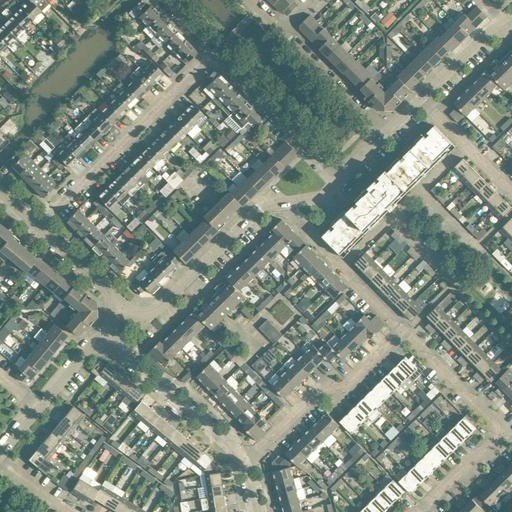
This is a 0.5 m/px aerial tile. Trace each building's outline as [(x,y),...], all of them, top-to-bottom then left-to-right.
[(32,20),(41,11),(35,6),(29,0),(28,0),(29,0),(20,8),(32,20)] [(28,0),(29,0),(28,0),(29,0),(35,6),(41,11),(42,12),(47,6),(50,4),(46,0),(28,0)] [(74,0),(70,0),(65,5),(75,15),(76,13),(75,2),(75,0),(74,0)] [(80,0),(78,0),(77,1),(78,12),(80,14),(87,7),(80,0)] [(294,1),(293,0),(278,0),(273,5),(282,13),(283,12),(287,16),(298,6),(294,1)] [(139,2),(128,13),(133,18),(136,15),(147,26),(159,14),(150,5),(147,8),(143,4),(142,5),(139,2)] [(477,6),(471,11),(482,22),(487,16),(477,6)] [(20,8),(12,17),(24,29),(32,20),(20,8)] [(388,27),(396,17),(389,11),(381,22),(388,27)] [(471,11),(470,13),(467,16),(465,14),(456,22),(469,35),(482,22),(471,11)] [(151,39),(155,35),(167,23),(159,14),(147,26),(143,31),(151,39)] [(300,29),(311,41),(324,28),(310,15),(300,25),(300,29)] [(15,37),(24,29),(12,17),(3,25),(15,37)] [(469,35),(456,22),(448,31),(460,43),(469,35)] [(155,35),(164,43),(176,31),(167,23),(155,35)] [(3,25),(0,28),(0,38),(7,46),(15,37),(3,25)] [(399,30),(396,27),(388,35),(391,38),(399,30)] [(311,41),(319,49),(332,37),(324,28),(311,41)] [(164,43),(172,52),(184,40),(176,31),(164,43)] [(452,51),(460,43),(448,31),(440,38),(440,39),(450,50),(452,51)] [(327,57),(340,45),(332,37),(319,49),(327,57)] [(438,37),(430,45),(442,58),(450,50),(440,39),(440,38),(438,37)] [(197,53),(184,40),(172,52),(181,61),(184,58),(188,62),(197,53)] [(135,46),(140,50),(141,48),(144,45),(140,41),(135,46)] [(348,53),(347,52),(352,48),(345,42),(341,46),(340,45),(327,57),(336,66),(348,53)] [(434,65),(442,58),(430,45),(422,53),(434,65)] [(486,71),(504,89),(511,81),(511,49),(489,73),(487,71),(486,71)] [(336,66),(344,74),(357,61),(357,60),(356,61),(348,53),(336,66)] [(434,65),(422,53),(414,61),(426,73),(434,65)] [(345,73),(353,81),(365,69),(357,61),(344,74),(345,73)] [(418,81),(426,73),(414,61),(406,69),(418,81)] [(152,62),(143,71),(154,83),(163,74),(152,62)] [(163,70),(167,66),(163,62),(159,66),(163,70)] [(154,83),(143,71),(139,68),(130,76),(134,80),(146,92),(154,83)] [(353,81),(361,89),(373,77),(365,69),(353,81)] [(418,81),(406,69),(398,77),(410,89),(418,81)] [(30,77),(24,70),(19,75),(25,81),(30,77)] [(209,84),(203,90),(211,99),(215,95),(227,83),(214,70),(205,79),(209,84)] [(478,79),(491,92),(499,84),(504,89),(486,71),(478,79)] [(13,76),(9,72),(4,77),(8,81),(13,76)] [(367,95),(365,97),(378,111),(385,111),(385,93),(376,83),(381,78),(381,75),(378,72),(373,77),(361,89),(367,95)] [(404,95),(410,89),(398,77),(397,77),(399,79),(385,93),(385,111),(392,111),(406,97),(404,95)] [(478,79),(470,87),(483,100),(491,92),(478,79)] [(134,80),(126,88),(137,100),(146,92),(134,80)] [(215,95),(211,99),(220,107),(224,104),(236,92),(227,83),(215,95)] [(470,87),(462,95),(475,108),(483,100),(470,87)] [(115,95),(117,97),(117,96),(129,108),(137,100),(126,88),(118,96),(116,94),(115,95)] [(6,92),(3,94),(11,102),(13,100),(6,92)] [(224,104),(220,107),(228,116),(232,112),(244,100),(236,92),(224,104)] [(461,111),(465,115),(466,117),(475,108),(462,95),(453,103),(457,107),(461,111)] [(117,97),(108,105),(120,117),(129,108),(117,96),(117,97)] [(0,103),(4,108),(9,104),(8,104),(2,97),(0,98),(0,103)] [(232,112),(228,116),(241,129),(243,127),(247,123),(251,126),(252,127),(257,122),(261,118),(257,114),(244,100),(232,112)] [(192,103),(183,112),(195,124),(199,129),(208,120),(192,103)] [(9,105),(4,109),(8,113),(12,108),(9,105)] [(101,113),(100,114),(111,125),(120,117),(108,105),(101,113)] [(449,115),(453,119),(461,111),(457,107),(449,115)] [(103,134),(111,125),(100,114),(95,109),(86,117),(103,134)] [(465,115),(461,111),(453,119),(457,123),(465,115)] [(183,112),(174,121),(186,133),(195,124),(183,112)] [(103,134),(86,117),(78,125),(94,142),(103,134)] [(174,121),(166,129),(178,141),(186,133),(174,121)] [(63,128),(67,132),(71,128),(67,124),(63,128)] [(74,139),(86,151),(94,142),(78,125),(73,130),(71,129),(68,132),(69,134),(74,139)] [(385,171),(384,172),(368,188),(370,190),(364,196),(364,195),(346,213),(340,219),(322,236),(343,258),(350,251),(347,248),(387,208),(390,211),(398,204),(394,201),(404,191),(445,151),(448,154),(456,147),(434,126),(417,143),(417,144),(411,149),(393,167),(387,173),(385,171)] [(229,140),(236,134),(230,128),(224,134),(229,140)] [(169,150),(178,141),(166,129),(157,138),(169,150)] [(42,142),(45,138),(40,133),(37,137),(42,142)] [(86,151),(74,139),(69,134),(63,140),(62,139),(59,141),(62,143),(77,159),(86,151)] [(241,134),(235,139),(238,142),(244,137),(242,135),(241,134)] [(223,135),(216,142),(219,144),(222,148),(229,141),(224,136),(223,135)] [(157,138),(149,146),(161,158),(169,150),(157,138)] [(492,147),(498,152),(507,143),(501,138),(492,147)] [(272,154),(284,167),(295,156),(295,152),(285,142),(272,154)] [(56,156),(68,168),(77,159),(62,143),(53,152),(56,156)] [(230,144),(224,150),(227,153),(233,147),(230,144)] [(149,146),(140,155),(152,167),(156,171),(165,162),(161,158),(149,146)] [(218,149),(210,158),(213,161),(217,157),(220,159),(224,155),(218,149)] [(199,155),(195,159),(200,163),(208,155),(205,152),(200,156),(199,155)] [(7,162),(19,174),(32,161),(24,153),(20,157),(16,153),(7,162)] [(276,175),(284,167),(272,154),(264,162),(276,175)] [(140,155),(132,163),(143,175),(152,167),(140,155)] [(463,159),(459,163),(452,170),(460,178),(471,167),(463,159)] [(32,161),(19,174),(27,182),(40,169),(32,161)] [(255,170),(268,183),(276,175),(264,162),(255,170)] [(148,180),(143,175),(132,163),(123,172),(139,188),(144,184),(145,184),(148,180)] [(479,175),(471,167),(460,178),(468,186),(479,175)] [(27,182),(34,190),(47,177),(40,169),(27,182)] [(259,191),(268,183),(255,170),(247,179),(259,191)] [(114,180),(126,192),(131,197),(139,188),(123,172),(114,180)] [(170,176),(166,180),(168,182),(174,189),(175,188),(182,180),(175,173),(174,172),(170,176)] [(247,179),(245,177),(240,172),(232,180),(237,185),(249,198),(257,191),(258,192),(259,191),(247,179)] [(468,186),(476,194),(487,183),(479,175),(468,186)] [(47,177),(34,190),(42,198),(54,186),(55,185),(47,177)] [(106,188),(118,200),(122,205),(131,197),(126,192),(114,180),(106,188)] [(168,182),(159,191),(162,194),(165,197),(169,193),(174,189),(168,182)] [(495,192),(487,183),(476,194),(484,202),(495,192)] [(229,193),(241,206),(249,198),(237,185),(229,193)] [(109,209),(118,200),(106,188),(97,197),(109,209)] [(434,195),(439,199),(442,196),(438,191),(434,195)] [(241,206),(229,193),(229,194),(227,192),(216,204),(203,217),(205,219),(217,231),(224,225),(224,221),(228,217),(233,212),(239,205),(241,206)] [(495,192),(484,202),(492,211),(503,200),(495,192)] [(439,199),(443,204),(447,200),(442,196),(439,199)] [(511,208),(503,200),(492,211),(501,219),(511,208)] [(452,202),(447,208),(450,211),(454,207),(456,205),(452,202)] [(97,207),(97,208),(105,217),(109,213),(100,204),(97,207)] [(450,211),(455,216),(458,212),(454,207),(450,211)] [(77,209),(67,220),(66,220),(65,221),(74,230),(86,218),(77,209)] [(140,223),(144,218),(148,214),(143,209),(135,218),(137,219),(140,223)] [(463,216),(458,212),(455,216),(459,220),(463,216)] [(74,230),(83,239),(95,227),(86,218),(74,230)] [(217,231),(205,219),(197,227),(209,239),(217,231)] [(500,230),(508,238),(511,234),(511,219),(500,230)] [(282,238),(291,229),(282,220),(273,229),(282,238)] [(466,227),(471,232),(474,228),(470,224),(466,227)] [(12,234),(3,227),(0,230),(0,247),(0,248),(1,248),(12,234)] [(103,235),(95,227),(83,239),(91,247),(103,235)] [(201,247),(209,239),(197,227),(188,235),(201,247)] [(477,231),(474,228),(471,232),(475,236),(479,233),(477,231)] [(272,234),(267,239),(280,252),(288,244),(282,238),(273,229),(269,232),(272,234)] [(300,238),(291,229),(282,238),(288,244),(291,247),(300,238)] [(391,235),(395,240),(399,236),(395,232),(391,235)] [(25,272),(26,271),(36,259),(36,258),(23,247),(19,244),(19,240),(12,234),(1,248),(0,248),(0,247),(0,251),(12,261),(25,272)] [(99,256),(105,250),(111,244),(103,235),(91,247),(99,256)] [(201,247),(188,235),(180,243),(193,255),(201,247)] [(399,236),(395,240),(400,244),(404,241),(399,236)] [(297,254),(307,245),(300,238),(291,247),(297,254)] [(99,256),(108,264),(120,252),(124,248),(116,239),(111,244),(105,250),(99,256)] [(280,252),(267,239),(259,247),(272,260),(280,252)] [(193,255),(180,243),(172,251),(184,264),(193,255)] [(315,253),(307,245),(297,254),(293,258),(302,266),(315,253)] [(259,247),(251,255),(264,268),(272,260),(259,247)] [(407,252),(411,256),(415,252),(411,248),(407,252)] [(146,255),(141,249),(132,258),(135,261),(140,256),(142,258),(146,255)] [(174,265),(179,261),(167,249),(162,253),(161,252),(152,261),(156,265),(168,277),(177,268),(174,265)] [(129,261),(120,252),(108,264),(117,273),(129,261)] [(415,252),(411,256),(416,261),(420,257),(415,252)] [(310,274),(323,261),(315,253),(302,266),(310,274)] [(354,264),(363,272),(374,261),(365,253),(354,264)] [(503,253),(497,259),(500,262),(506,257),(503,253)] [(264,268),(251,255),(243,263),(256,276),(264,268)] [(37,257),(36,258),(36,259),(26,271),(35,278),(46,265),(37,257)] [(423,260),(416,268),(419,272),(423,268),(427,264),(423,260)] [(331,270),(323,261),(310,274),(318,282),(331,270)] [(363,272),(371,280),(382,269),(374,261),(363,272)] [(256,276),(243,263),(235,271),(248,284),(256,276)] [(423,268),(427,272),(431,269),(427,264),(423,268)] [(35,278),(44,285),(55,272),(46,265),(35,278)] [(156,265),(147,274),(159,286),(168,277),(156,265)] [(371,280),(379,288),(390,277),(382,269),(371,280)] [(431,269),(427,272),(432,277),(436,273),(431,269)] [(326,291),(339,278),(331,270),(318,282),(326,291)] [(241,290),(248,284),(235,271),(227,279),(229,281),(245,297),(240,292),(241,290)] [(64,279),(55,272),(44,285),(53,293),(64,279)] [(150,294),(159,286),(147,274),(139,282),(136,279),(132,284),(141,293),(145,289),(150,294)] [(379,288),(387,296),(398,285),(390,277),(379,288)] [(347,286),(339,278),(326,291),(334,299),(347,286)] [(72,287),(64,279),(53,293),(61,300),(62,300),(72,287)] [(208,301),(204,305),(196,313),(194,311),(212,329),(221,321),(224,317),(228,314),(245,297),(229,281),(225,285),(221,288),(212,298),(208,301)] [(448,285),(443,281),(439,284),(444,289),(448,285)] [(387,296),(395,305),(406,294),(398,285),(387,296)] [(68,302),(78,311),(96,309),(95,302),(81,290),(79,292),(72,287),(62,300),(61,300),(57,305),(61,308),(63,308),(68,302)] [(395,305),(403,313),(414,302),(406,294),(395,305)] [(32,300),(24,309),(25,310),(38,309),(37,304),(32,300)] [(331,307),(327,310),(330,313),(332,315),(339,307),(338,305),(336,302),(331,307)] [(422,310),(414,302),(403,313),(411,321),(422,310)] [(54,317),(61,308),(57,305),(49,314),(53,317),(54,317)] [(434,325),(446,314),(437,306),(426,316),(434,325)] [(97,316),(96,309),(78,311),(65,326),(77,336),(83,329),(85,331),(97,316)] [(324,313),(319,318),(322,321),(327,316),(330,313),(327,310),(324,313)] [(212,329),(194,311),(186,319),(199,332),(206,325),(207,325),(212,330),(212,329)] [(443,333),(454,322),(446,314),(434,325),(443,333)] [(364,315),(356,324),(369,337),(370,339),(385,324),(376,315),(370,321),(364,315)] [(20,319),(18,325),(26,328),(28,322),(20,319)] [(186,319),(178,327),(190,340),(199,332),(186,319)] [(351,319),(343,326),(348,332),(361,345),(369,337),(356,324),(351,319)] [(275,333),(278,330),(267,320),(259,328),(269,339),(272,336),(275,333)] [(451,341),(462,330),(454,322),(443,333),(451,341)] [(425,327),(428,331),(433,327),(429,323),(425,327)] [(68,336),(54,324),(47,333),(60,344),(68,336)] [(302,325),(298,328),(304,334),(307,331),(302,325)] [(178,327),(169,335),(182,348),(186,353),(195,345),(190,340),(178,327)] [(433,327),(428,331),(432,335),(437,330),(433,327)] [(280,338),(283,335),(278,330),(275,333),(280,338)] [(462,330),(451,341),(459,349),(470,338),(462,330)] [(348,332),(340,340),(353,353),(361,345),(348,332)] [(53,353),(60,344),(47,333),(39,342),(53,353)] [(272,336),(277,341),(280,338),(275,333),(272,336)] [(160,341),(159,342),(174,357),(175,356),(182,348),(169,335),(162,343),(160,341)] [(467,357),(478,347),(470,338),(459,349),(467,357)] [(441,344),(444,347),(449,343),(445,339),(441,344)] [(353,353),(340,340),(332,348),(339,355),(339,356),(344,361),(353,353)] [(39,342),(32,351),(45,362),(53,353),(39,342)] [(174,357),(159,342),(145,356),(154,365),(160,359),(166,365),(174,357)] [(318,350),(318,351),(325,359),(330,364),(339,356),(339,355),(332,348),(327,342),(318,350)] [(449,343),(444,347),(448,351),(453,347),(449,343)] [(313,345),(304,354),(317,367),(325,359),(318,351),(318,350),(313,345)] [(475,366),(486,355),(478,347),(467,357),(475,366)] [(38,371),(45,362),(32,351),(25,360),(38,371)] [(267,351),(260,357),(267,365),(274,358),(267,351)] [(309,375),(317,367),(304,354),(296,362),(309,375)] [(413,355),(408,360),(417,369),(422,365),(413,355)] [(457,360),(460,364),(465,359),(461,355),(457,360)] [(483,374),(494,363),(486,355),(475,366),(483,374)] [(405,357),(397,365),(409,377),(413,381),(423,372),(426,369),(422,365),(417,369),(408,360),(405,357)] [(259,358),(252,366),(259,373),(267,366),(259,358)] [(465,359),(460,364),(464,367),(469,363),(465,359)] [(38,371),(25,360),(18,368),(17,369),(19,371),(16,375),(25,383),(29,382),(38,371)] [(98,374),(105,365),(99,360),(90,371),(96,376),(98,374)] [(108,362),(105,365),(98,374),(107,382),(117,370),(108,362)] [(309,375),(296,362),(288,370),(301,383),(309,375)] [(491,382),(502,371),(494,363),(483,374),(491,382)] [(210,364),(197,377),(205,385),(218,373),(210,364)] [(397,365),(389,373),(401,385),(409,377),(397,365)] [(496,382),(503,389),(511,380),(511,372),(508,369),(496,382)] [(126,377),(117,370),(107,382),(116,389),(126,377)] [(288,370),(280,378),(293,391),(301,383),(288,370)] [(473,376),(476,380),(481,375),(477,372),(473,376)] [(205,385),(213,393),(226,381),(218,373),(205,385)] [(389,373),(381,381),(393,393),(401,385),(389,373)] [(481,375),(476,380),(480,384),(485,379),(481,375)] [(135,385),(126,377),(116,389),(125,396),(135,385)] [(293,391),(280,378),(272,386),(284,399),(293,391)] [(511,380),(503,389),(511,397),(511,396),(511,380)] [(234,389),(226,381),(213,393),(221,402),(234,389)] [(381,381),(373,389),(384,401),(393,393),(381,381)] [(125,396),(121,401),(130,409),(134,404),(144,392),(135,385),(125,396)] [(268,388),(265,391),(273,399),(276,396),(271,391),(268,388)] [(221,402),(229,410),(242,397),(234,389),(221,402)] [(373,389),(364,397),(376,409),(384,401),(373,389)] [(250,405),(242,397),(229,410),(237,418),(250,405)] [(364,397),(356,405),(368,417),(374,423),(382,415),(376,409),(364,397)] [(150,408),(141,401),(131,413),(140,420),(150,408)] [(77,406),(83,411),(86,408),(79,403),(77,406)] [(243,428),(258,413),(258,412),(258,413),(250,405),(237,418),(245,425),(243,427),(243,428)] [(356,405),(348,413),(360,425),(368,417),(356,405)] [(65,415),(77,425),(84,416),(72,406),(65,415)] [(405,406),(401,411),(406,416),(410,411),(405,406)] [(83,411),(89,416),(92,413),(86,408),(83,411)] [(140,420),(148,428),(158,416),(150,408),(140,420)] [(469,412),(465,417),(464,417),(473,426),(478,421),(469,412)] [(257,442),(266,433),(261,427),(267,421),(258,413),(243,428),(252,436),(257,442)] [(327,413),(318,421),(331,434),(339,426),(327,413)] [(340,422),(352,434),(360,425),(348,413),(340,422)] [(77,425),(65,415),(58,424),(69,434),(77,425)] [(167,423),(158,416),(148,428),(157,435),(167,423)] [(97,417),(94,420),(101,426),(103,423),(97,417)] [(476,429),(473,426),(464,417),(456,425),(468,437),(476,429)] [(103,423),(101,426),(110,433),(114,428),(111,426),(105,421),(103,423)] [(331,434),(318,421),(310,429),(323,442),(331,434)] [(142,423),(131,433),(136,439),(147,428),(142,423)] [(157,435),(166,442),(176,430),(167,423),(157,435)] [(69,434),(58,424),(50,433),(62,443),(69,434)] [(460,445),(468,437),(456,425),(448,433),(460,445)] [(393,426),(385,434),(391,440),(399,432),(396,429),(393,426)] [(310,429),(302,437),(315,450),(323,442),(310,429)] [(185,438),(176,430),(166,442),(175,449),(185,438)] [(50,433),(43,442),(55,452),(62,443),(50,433)] [(460,445),(448,433),(440,441),(452,453),(460,445)] [(97,442),(100,445),(105,438),(102,436),(97,442)] [(302,437),(294,445),(307,458),(315,450),(302,437)] [(185,438),(175,449),(184,457),(194,445),(185,438)] [(117,448),(119,445),(113,440),(110,444),(117,448)] [(443,461),(452,453),(440,441),(432,449),(443,461)] [(55,452),(43,442),(36,451),(48,460),(55,452)] [(100,445),(97,442),(92,449),(95,451),(100,445)] [(119,445),(117,448),(126,455),(129,452),(131,449),(122,442),(119,445)] [(105,443),(102,447),(109,451),(111,448),(105,443)] [(184,457),(192,464),(202,452),(194,445),(184,457)] [(307,458),(294,445),(285,453),(293,461),(298,467),(307,458)] [(118,453),(111,448),(109,451),(116,456),(118,453)] [(443,461),(432,449),(423,457),(435,469),(443,461)] [(48,460),(36,451),(28,460),(45,474),(53,465),(48,460)] [(290,465),(293,461),(285,453),(283,451),(272,463),(274,471),(273,472),(290,467),(290,465)] [(204,473),(204,475),(215,473),(214,473),(214,468),(209,464),(212,460),(202,452),(192,464),(204,473)] [(83,460),(87,463),(92,456),(88,454),(83,460)] [(129,457),(135,462),(138,459),(131,454),(129,457)] [(141,454),(138,459),(135,462),(145,469),(150,462),(141,454)] [(121,460),(128,465),(130,462),(123,457),(121,460)] [(427,477),(435,469),(423,457),(415,465),(427,477)] [(87,463),(83,460),(79,467),(82,469),(87,463)] [(134,470),(137,466),(130,462),(128,465),(134,470)] [(348,468),(345,465),(343,463),(335,471),(336,471),(340,476),(348,468)] [(427,477),(415,465),(407,473),(419,485),(427,477)] [(511,465),(503,473),(511,481),(511,465)] [(150,467),(147,470),(154,475),(156,472),(150,467)] [(293,478),(290,467),(273,472),(276,483),(293,478)] [(140,474),(146,478),(149,475),(142,470),(140,474)] [(335,481),(340,476),(336,471),(328,479),(329,480),(332,478),(335,481)] [(70,479),(73,481),(78,475),(75,472),(73,474),(70,479)] [(163,477),(156,472),(154,475),(161,480),(163,477)] [(206,487),(221,484),(220,472),(214,473),(215,473),(204,475),(206,487)] [(411,493),(419,485),(407,473),(399,481),(411,493)] [(511,481),(503,473),(495,480),(508,493),(511,488),(511,481)] [(89,485),(92,479),(82,474),(79,478),(71,492),(81,498),(89,485)] [(153,483),(155,480),(149,475),(146,478),(153,483)] [(296,489),(293,478),(276,483),(279,494),(296,489)] [(65,485),(68,488),(73,481),(70,479),(65,485)] [(166,479),(163,482),(170,487),(172,483),(166,479)] [(94,499),(103,505),(111,491),(115,486),(104,480),(101,485),(98,490),(99,491),(94,499)] [(396,500),(405,492),(393,480),(385,488),(396,500)] [(495,480),(488,488),(500,501),(508,493),(495,480)] [(167,489),(161,484),(158,487),(165,492),(167,489)] [(208,498),(223,495),(221,484),(206,487),(208,498)] [(99,491),(98,490),(89,485),(81,498),(91,504),(94,499),(99,491)] [(388,508),(396,500),(385,488),(376,496),(388,508)] [(492,508),(500,501),(488,488),(480,496),(492,508)] [(174,493),(167,489),(165,492),(172,497),(173,494),(174,493)] [(279,494),(282,505),(299,500),(296,489),(279,494)] [(121,497),(111,491),(103,505),(113,511),(121,497)] [(210,508),(225,506),(223,495),(208,498),(200,499),(201,510),(210,508)] [(384,511),(388,508),(376,496),(368,504),(375,511),(384,511)] [(113,511),(115,511),(125,511),(131,503),(121,497),(113,511)] [(472,499),(465,507),(469,511),(484,511),(485,511),(472,499)] [(299,500),(282,505),(283,511),(300,511),(302,511),(299,500)] [(180,506),(181,511),(188,511),(186,501),(180,502),(180,506)] [(125,511),(139,511),(141,509),(131,503),(125,511)]
